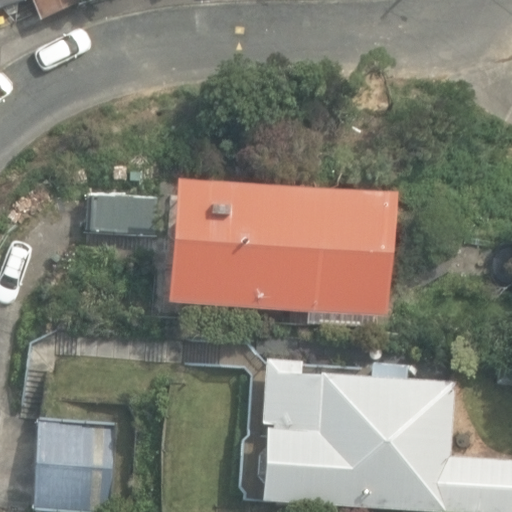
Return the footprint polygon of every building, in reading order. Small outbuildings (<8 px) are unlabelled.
[(31,0),(40,20),(81,2),(79,0),(31,0)] [(393,196),(172,184),(170,215),(166,215),(161,294),(166,294),(165,305),(310,313),(309,326),(349,328),(350,316),(386,318),(393,196)] [(87,232),(158,235),(159,198),(88,195),(87,232)] [(404,510),(444,511),(511,511),(511,462),(447,459),(452,385),(405,382),(406,369),(403,369),(372,367),(372,380),(319,376),(319,377),(277,375),(269,500),(292,501),(292,503),(404,510)] [(35,507),(112,511),(117,424),(40,420),(35,507)]
